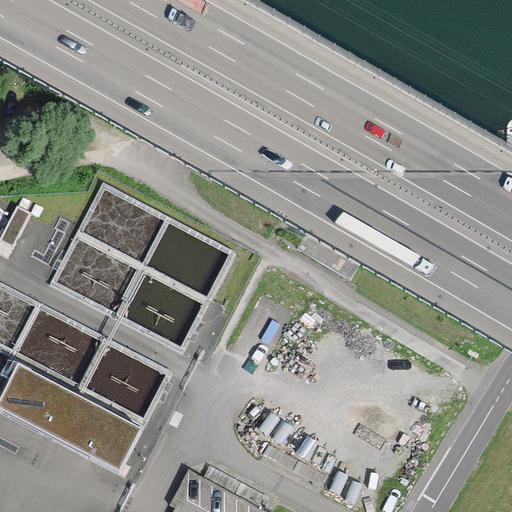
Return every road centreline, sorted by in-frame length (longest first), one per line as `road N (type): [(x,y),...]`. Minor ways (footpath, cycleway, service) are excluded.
road 1 (motorway): [(0,5),(511,296)]
road 2 (motorway): [(511,207),(145,0)]
road 3 (unclassified): [(511,376),(430,511)]
